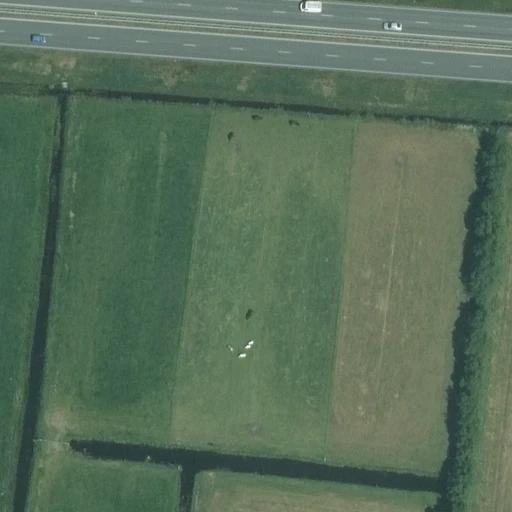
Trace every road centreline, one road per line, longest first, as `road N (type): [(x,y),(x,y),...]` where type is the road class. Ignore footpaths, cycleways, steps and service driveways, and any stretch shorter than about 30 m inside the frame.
road 1 (trunk): [(0,30),(511,68)]
road 2 (trunk): [(511,30),(107,0)]
